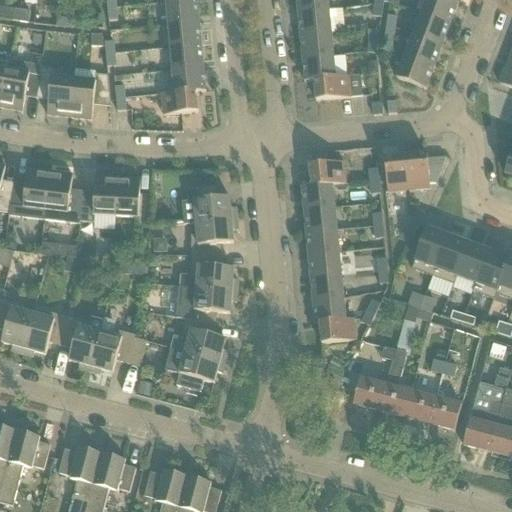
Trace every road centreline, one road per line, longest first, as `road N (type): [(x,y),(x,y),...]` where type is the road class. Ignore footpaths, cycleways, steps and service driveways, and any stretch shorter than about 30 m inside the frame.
road 1 (residential): [(260,454),(279,380),(280,337),(260,145)]
road 2 (residential): [(0,385),(260,454)]
road 3 (residential): [(260,145),(142,149),(0,137)]
road 4 (residential): [(260,454),(474,511)]
road 5 (residential): [(260,145),(431,127),(449,115)]
road 6 (residential): [(449,115),(488,127),(466,200),(511,218)]
road 7 (residential): [(226,0),(237,114),(260,145)]
road 8 (residential): [(260,145),(273,109),(264,0)]
road 9 (residential): [(449,115),(495,0)]
